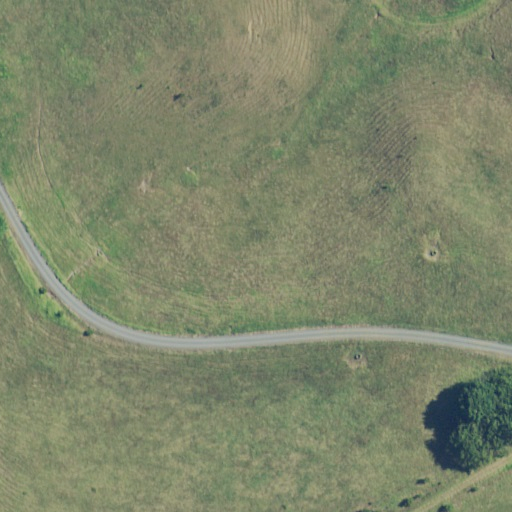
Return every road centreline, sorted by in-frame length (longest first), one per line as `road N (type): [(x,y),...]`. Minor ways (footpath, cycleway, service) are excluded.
road 1 (track): [(0,200),(21,237),(73,292),(166,339),(218,347),(365,334),(511,351)]
road 2 (track): [(340,511),(432,460),(511,430)]
